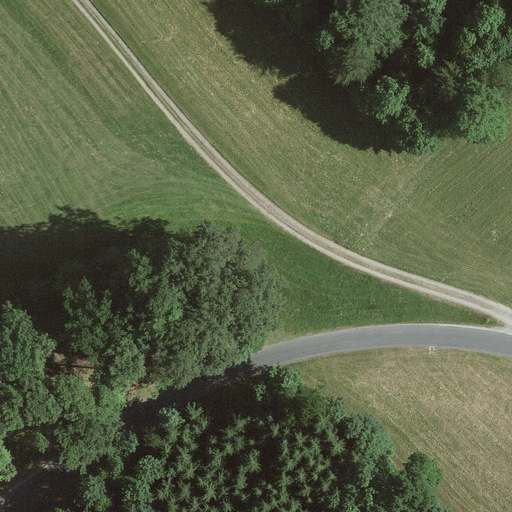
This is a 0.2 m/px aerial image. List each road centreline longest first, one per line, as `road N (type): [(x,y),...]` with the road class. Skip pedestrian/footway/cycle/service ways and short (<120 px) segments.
road 1 (unclassified): [(1,511),(144,413),(249,362),(378,336),(449,335),(511,346)]
road 2 (track): [(80,0),(213,158),(290,224),(355,261),(511,318)]
